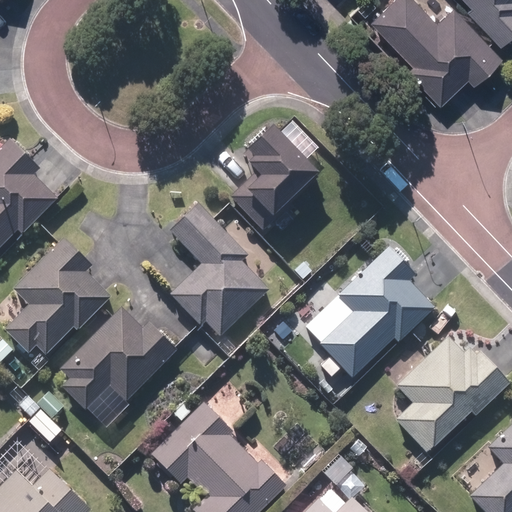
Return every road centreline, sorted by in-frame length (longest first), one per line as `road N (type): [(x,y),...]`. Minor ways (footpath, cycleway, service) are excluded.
road 1 (residential): [(67,0),(45,36),(47,86),(103,150),(148,149),(186,133),(293,28)]
road 2 (residential): [(293,28),(443,183)]
